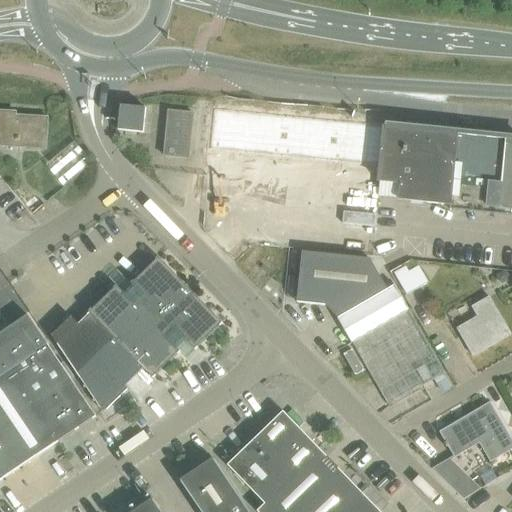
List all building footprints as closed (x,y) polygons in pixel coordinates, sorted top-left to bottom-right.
[(143,134),(145,110),(119,107),(117,132),(143,134)] [(213,110),(209,150),(281,157),(285,117),(213,110)] [(188,159),(192,115),(167,112),(163,157),(188,159)] [(0,146),(44,149),(46,119),(0,115),(0,146)] [(285,117),(281,157),(330,161),(334,122),(285,117)] [(334,122),(330,161),(381,166),(385,127),(334,122)] [(381,166),(379,182),(400,184),(398,199),(398,201),(450,206),(450,211),(511,216),(511,139),(385,127),(381,166)] [(62,186),(90,162),(74,142),(46,166),(62,186)] [(32,216),(43,207),(34,196),(31,198),(23,204),(32,216)] [(262,204),(258,244),(281,246),(285,206),(279,206),(262,204)] [(285,206),(281,246),(304,249),(308,209),(291,207),(285,206)] [(308,209),(304,249),(326,251),(330,211),(314,209),(308,209)] [(326,251),(349,253),(353,213),(347,212),(330,211),(326,251)] [(376,215),(353,213),(349,253),(372,256),(374,234),(376,215)] [(325,306),(337,319),(386,291),(369,260),(301,253),(296,303),(325,306)] [(57,346),(100,410),(102,408),(105,410),(126,391),(123,388),(142,369),(152,379),(179,353),(176,350),(184,341),(194,351),(221,325),(157,258),(130,285),(133,288),(124,296),(115,287),(88,313),(89,314),(77,325),(70,318),(50,337),(56,346),(57,346)] [(392,276),(405,297),(427,284),(417,268),(407,274),(404,269),(392,276)] [(496,275),(496,281),(501,285),(508,282),(508,275),(502,272),(496,275)] [(393,287),(386,291),(337,319),(338,320),(352,345),(408,312),(393,287)] [(476,318),(456,330),(472,357),(509,335),(488,298),(471,308),(476,318)] [(444,374),(408,312),(352,345),(388,406),(433,380),(444,374)] [(0,481),(95,418),(27,316),(0,334),(0,481)] [(351,351),(343,356),(355,376),(363,371),(351,351)] [(444,374),(433,380),(436,385),(447,378),(444,374)] [(452,387),(447,378),(436,385),(441,394),(452,387)] [(510,451),(511,449),(511,443),(488,404),(439,433),(445,443),(443,445),(446,448),(448,447),(454,458),(478,444),(490,463),(500,456),(504,462),(511,457),(509,452),(510,451)] [(378,511),(282,413),(227,467),(264,505),(256,511),(378,511)] [(179,482),(199,511),(247,511),(212,459),(179,482)] [(431,469),(430,469),(460,502),(461,501),(478,491),(447,460),(431,469)] [(479,477),(485,487),(497,479),(491,470),(479,477)] [(133,511),(159,511),(152,500),(133,511)]
